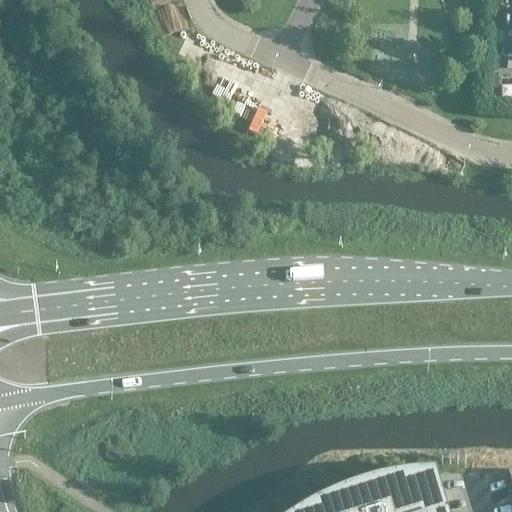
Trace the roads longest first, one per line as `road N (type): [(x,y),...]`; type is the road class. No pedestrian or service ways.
road 1 (tertiary): [(0,404),(207,373),(511,355)]
road 2 (tertiary): [(511,284),(319,279),(0,316)]
road 3 (residential): [(281,61),(511,156)]
